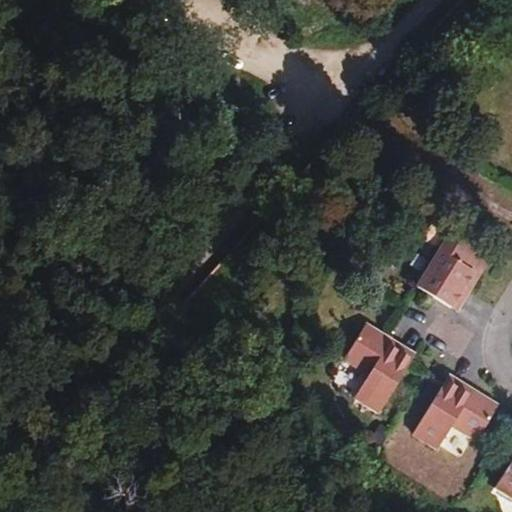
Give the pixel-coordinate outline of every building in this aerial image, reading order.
[(439,252),(449,234),(438,228),(433,229),(427,240),(428,245),(439,252)] [(472,275),(477,278),(489,258),(450,234),(449,234),(439,252),(416,289),(450,310),(472,275)] [(456,314),(477,278),(472,275),(450,310),(456,314)] [(378,416),(411,362),(381,343),(384,339),(365,328),(345,361),(369,376),(354,401),(378,416)] [(381,343),(411,362),(413,358),(386,341),(384,339),(381,343)] [(477,398),(473,395),(447,379),(445,383),(474,402),(477,398)] [(496,410),(477,398),(474,402),(445,383),(412,438),(436,453),(451,428),(475,443),(496,410)] [(511,466),(496,492),(511,501),(511,466)]
